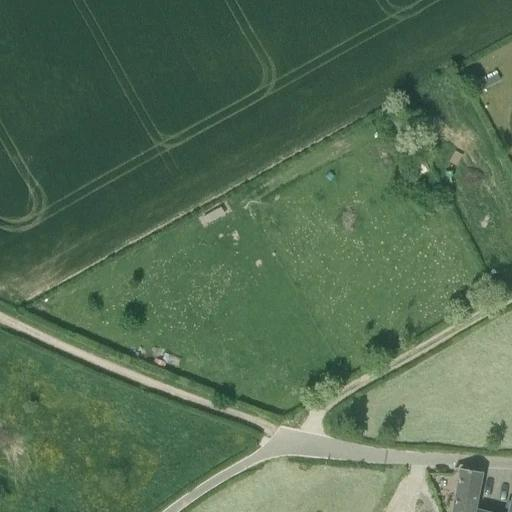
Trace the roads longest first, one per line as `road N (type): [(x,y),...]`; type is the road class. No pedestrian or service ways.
road 1 (track): [(298,440),(0,317)]
road 2 (track): [(298,440),(336,395),(511,295)]
road 3 (unclassified): [(511,463),(405,459),(298,440)]
road 4 (unclassified): [(170,511),(257,456),(298,440)]
